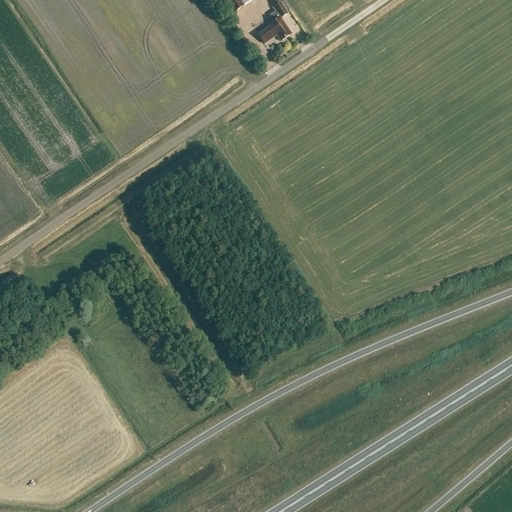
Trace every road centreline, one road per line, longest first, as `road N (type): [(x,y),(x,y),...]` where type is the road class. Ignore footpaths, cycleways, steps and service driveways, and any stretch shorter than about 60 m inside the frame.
road 1 (trunk): [(511,292),(257,404),(88,511)]
road 2 (unclassified): [(0,261),(384,0)]
road 3 (trunk): [(279,511),(511,364)]
